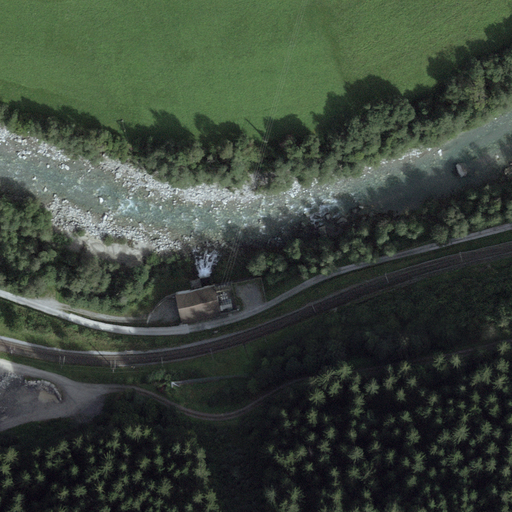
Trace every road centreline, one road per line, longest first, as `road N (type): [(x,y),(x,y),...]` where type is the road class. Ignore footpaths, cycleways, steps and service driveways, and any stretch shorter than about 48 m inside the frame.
road 1 (track): [(0,362),(85,386),(129,388),(206,416),(250,409),(302,382),(511,341)]
road 2 (track): [(41,306),(116,330),(195,329),(311,282),(511,223)]
road 3 (track): [(41,306),(135,320),(166,313)]
